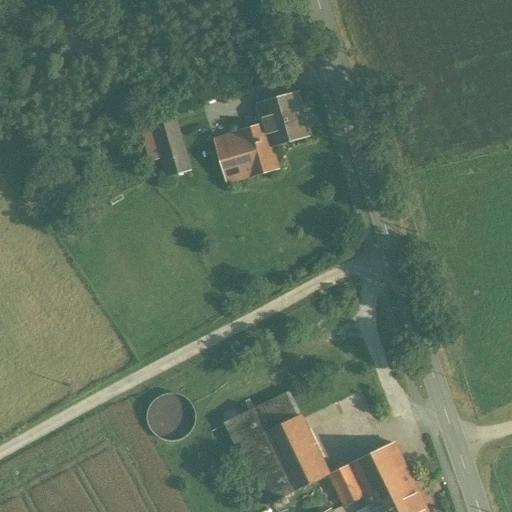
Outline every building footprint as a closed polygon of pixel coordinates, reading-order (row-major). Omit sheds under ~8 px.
[(310,137),(296,91),(252,104),(257,120),(210,134),(225,185),(280,169),(273,148),(310,137)] [(191,170),(174,117),(149,125),(166,178),(191,170)] [(0,362),(14,394),(40,383),(23,343),(0,352),(0,362)] [(334,467),(293,382),(229,412),(270,497),(334,467)] [(177,394),(167,394),(159,397),(153,402),(150,407),(148,415),(148,423),(151,430),(156,436),(167,441),(175,442),(185,439),(191,433),(195,426),(197,417),(195,409),(192,403),(185,397),(177,394)] [(436,511),(398,434),(334,467),(349,500),(369,491),(379,511),(436,511)]
